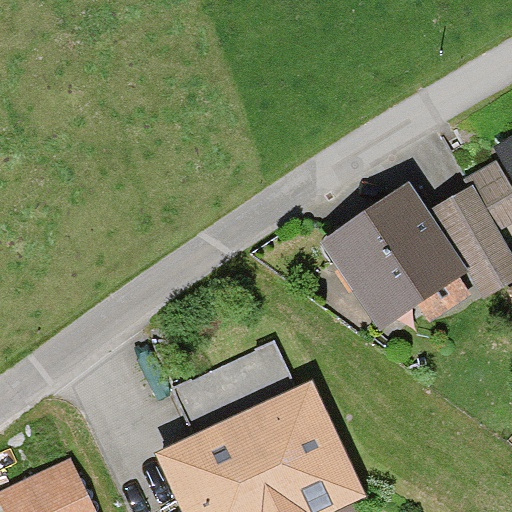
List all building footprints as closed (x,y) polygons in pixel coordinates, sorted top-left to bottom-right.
[(511,138),(488,152),(511,193),(511,138)] [(467,193),(488,233),(511,220),(511,211),(488,167),(461,182),(467,193)] [(311,247),(366,334),(456,277),(402,190),(311,247)] [(430,212),(476,297),(511,277),(488,233),(467,193),(430,212)] [(143,463),(166,511),(334,511),(358,501),(302,386),(143,463)] [(83,511),(62,467),(0,497),(0,511),(83,511)]
